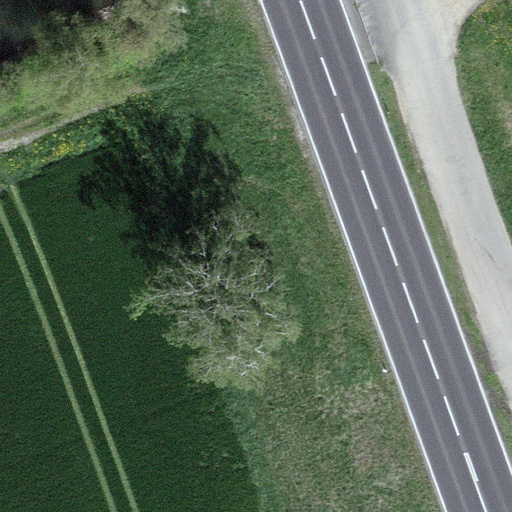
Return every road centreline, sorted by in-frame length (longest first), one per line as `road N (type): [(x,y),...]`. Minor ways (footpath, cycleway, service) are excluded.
road 1 (primary): [(485,511),(299,0)]
road 2 (unclassified): [(405,0),(436,117),(511,327)]
road 3 (track): [(0,138),(120,87)]
